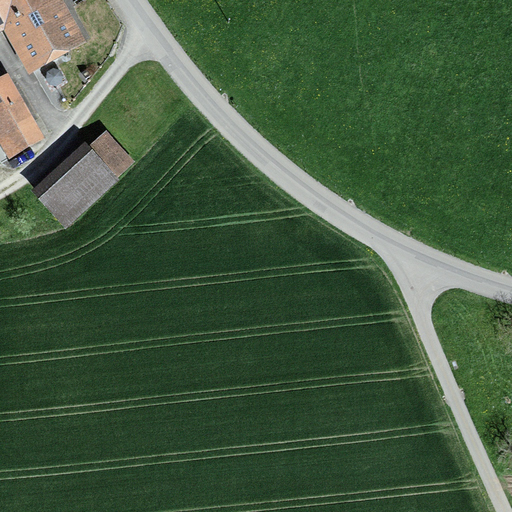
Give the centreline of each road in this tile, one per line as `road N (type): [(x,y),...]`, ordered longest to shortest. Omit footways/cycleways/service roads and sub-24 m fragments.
road 1 (unclassified): [(428,263),(335,209),(238,132),(127,0)]
road 2 (unclassified): [(428,263),(423,315),(506,511)]
road 3 (track): [(0,190),(58,145),(146,28)]
